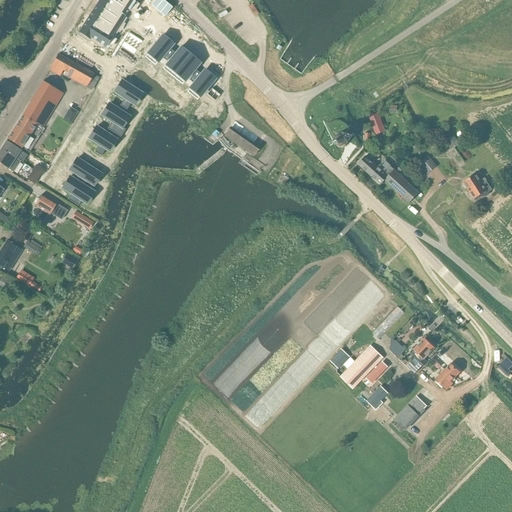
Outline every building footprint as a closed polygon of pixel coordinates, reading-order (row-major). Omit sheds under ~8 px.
[(99,0),(79,32),(87,37),(89,39),(90,37),(105,47),(112,35),(111,35),(123,15),(125,16),(135,0),(99,0)] [(128,33),(125,38),(139,47),(142,42),(128,33)] [(162,35),(144,57),(155,65),(161,57),(166,61),(173,52),(169,48),(173,44),(162,35)] [(123,41),(120,47),(133,55),(137,50),(123,41)] [(180,47),(162,68),(172,76),(190,55),(180,47)] [(58,54),(50,70),(60,76),(63,70),(64,71),(63,74),(66,76),(86,88),(86,87),(92,90),(98,79),(93,76),(94,74),(59,54),(58,54)] [(190,55),(172,77),(182,85),(195,69),(200,63),(190,55)] [(196,71),(189,80),(193,84),(187,92),(197,100),(215,79),(204,70),(201,74),(196,71)] [(16,125),(7,139),(21,147),(32,130),(34,128),(36,124),(42,127),(62,93),(43,81),(22,115),(16,125)] [(121,81),(114,92),(124,98),(120,105),(127,110),(131,103),(134,105),(142,94),(121,81)] [(211,89),(207,94),(211,98),(215,92),(211,89)] [(215,92),(211,98),(215,101),(219,95),(215,92)] [(108,104),(101,115),(111,121),(107,129),(120,137),(124,132),(125,130),(125,129),(122,127),(128,118),(129,117),(128,117),(108,104)] [(70,108),(62,121),(70,126),(78,113),(70,108)] [(375,135),(385,132),(378,113),(368,117),(375,135)] [(334,139),(334,140),(334,141),(334,142),(334,143),(335,144),(335,145),(336,146),(337,146),(337,147),(338,147),(339,147),(339,148),(340,148),(341,148),(342,148),(343,148),(344,148),(345,147),(346,147),(346,146),(347,146),(347,145),(348,145),(348,144),(349,143),(349,142),(349,141),(349,140),(349,139),(355,134),(360,129),(356,124),(351,128),(345,133),(344,133),(343,132),(342,132),(341,132),(340,132),(339,133),(338,133),(337,134),(336,134),(336,135),(335,135),(335,136),(334,137),(334,138),(334,139)] [(96,127),(88,138),(99,145),(94,152),(101,156),(105,149),(109,151),(116,140),(96,127)] [(231,127),(224,136),(233,142),(248,152),(253,156),(259,147),(231,127)] [(398,129),(395,133),(402,139),(405,135),(398,129)] [(448,139),(453,147),(459,143),(453,135),(448,139)] [(23,162),(27,155),(21,151),(6,141),(0,149),(0,162),(9,168),(8,169),(13,172),(20,161),(15,158),(16,157),(23,162)] [(365,156),(358,164),(368,173),(381,185),(385,181),(409,203),(419,192),(394,170),(391,167),(391,166),(385,160),(384,160),(378,167),(368,158),(365,156)] [(429,156),(419,164),(427,174),(437,167),(437,166),(429,156)] [(76,159),(69,170),(78,176),(75,180),(83,186),(86,181),(94,185),(101,174),(76,159)] [(33,169),(41,175),(44,170),(36,164),(33,169)] [(35,184),(41,175),(33,169),(27,179),(35,184)] [(477,173),(463,182),(474,199),(475,201),(483,196),(486,197),(488,193),(492,190),(487,181),(484,178),(481,180),(477,173)] [(509,181),(504,173),(500,175),(499,174),(492,178),(493,180),(491,181),(496,189),(509,181)] [(69,177),(62,188),(71,194),(67,200),(75,204),(78,199),(87,204),(94,193),(83,186),(75,180),(75,181),(69,177)] [(34,208),(32,211),(33,213),(33,214),(44,221),(48,214),(49,214),(50,213),(61,220),(62,218),(67,210),(60,206),(56,203),(42,194),(39,199),(36,199),(34,202),(35,205),(35,206),(37,207),(37,208),(34,208)] [(21,220),(15,230),(20,233),(18,236),(27,241),(27,240),(28,241),(35,229),(21,220)] [(37,256),(41,249),(28,241),(27,240),(27,241),(23,247),(37,256)] [(7,241),(0,251),(0,265),(8,271),(22,250),(7,241)] [(71,266),(76,258),(67,253),(62,260),(71,266)] [(19,272),(15,278),(28,286),(29,286),(32,280),(31,279),(22,274),(19,272)] [(0,287),(7,292),(12,282),(1,276),(0,278),(0,287)] [(29,286),(38,292),(41,288),(36,285),(32,282),(29,286)] [(396,308),(373,332),(380,338),(403,314),(396,308)] [(414,357),(406,366),(414,374),(414,375),(423,365),(424,365),(427,362),(424,359),(435,348),(433,347),(434,346),(430,342),(429,343),(425,339),(415,350),(411,354),(414,357)] [(398,358),(405,350),(396,341),(390,348),(390,350),(398,358)] [(353,389),(382,358),(370,346),(355,362),(350,358),(343,365),(348,370),(341,377),(353,389)] [(338,368),(349,357),(341,350),(330,361),(338,368)] [(503,363),(500,366),(502,368),(504,369),(507,367),(509,369),(511,366),(511,362),(507,357),(502,362),(503,363)] [(382,361),(366,378),(372,384),(388,367),(382,361)] [(442,377),(437,381),(447,391),(453,384),(451,382),(460,373),(451,364),(441,375),(442,377)] [(368,400),(367,401),(368,402),(374,408),(381,401),(388,394),(380,387),(368,400)] [(404,430),(427,406),(417,397),(394,420),(397,423),(393,426),(400,432),(403,429),(404,430)]
